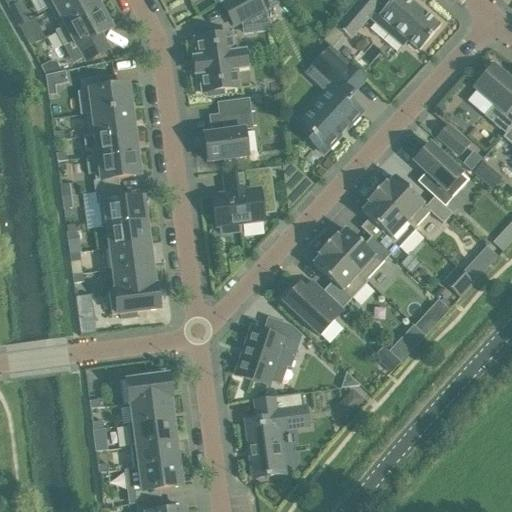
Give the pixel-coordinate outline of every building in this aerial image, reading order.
[(15,0),(7,0),(5,2),(8,9),(17,4),(15,0)] [(43,0),(50,12),(73,0),(43,0)] [(100,11),(94,0),(73,0),(50,12),(60,30),(61,32),(100,11)] [(229,0),(221,4),(234,27),(266,9),(260,0),(229,0)] [(419,52),(440,28),(407,0),(392,0),(383,11),(378,7),(381,4),(375,0),(359,0),(335,28),(349,40),(368,19),(374,24),(401,47),(406,41),(419,52)] [(25,18),(17,4),(8,9),(16,22),(25,18)] [(111,30),(100,11),(61,32),(60,30),(54,32),(63,48),(68,45),(71,51),(69,52),(75,63),(84,58),(86,63),(108,51),(100,36),(111,30)] [(343,35),(335,28),(323,42),(336,53),(345,42),(341,39),(343,35)] [(34,35),(25,40),(29,47),(38,42),(34,35)] [(231,35),(195,40),(197,59),(193,60),(195,76),(199,75),(202,94),(206,93),(207,98),(223,96),(222,91),(238,89),(236,70),(246,69),(244,53),(233,54),(231,35)] [(310,143),(323,155),(361,114),(348,103),(349,102),(346,99),(350,95),(344,89),(354,78),(327,53),(307,75),(333,99),(305,129),(311,135),(310,136),(313,139),(310,143)] [(505,135),(511,126),(511,83),(492,66),(473,87),(494,105),(484,117),(505,135)] [(81,93),(77,94),(81,116),(86,115),(130,109),(127,87),(116,88),(114,76),(104,78),(80,81),(81,93)] [(309,177),(330,196),(404,117),(390,104),(382,113),(373,105),(364,115),(370,121),(351,142),(346,138),(309,177)] [(89,138),(133,132),(130,109),(86,115),(89,137),(89,138)] [(207,163),(247,158),(244,131),(253,130),(250,112),(218,116),(221,134),(204,136),(207,163)] [(458,137),(446,127),(436,138),(448,148),(458,137)] [(511,127),(503,139),(511,146),(511,127)] [(63,132),(53,134),(54,142),(64,141),(63,132)] [(92,159),(136,153),(133,132),(89,138),(89,137),(83,138),(85,154),(91,153),(92,158),(92,159)] [(426,192),(434,199),(444,208),(468,182),(429,146),(413,163),(434,183),(426,192)] [(94,194),(119,191),(118,179),(139,177),(136,153),(92,159),(92,158),(86,159),(88,176),(94,175),(95,182),(93,182),(94,194)] [(463,165),(471,171),(480,160),(473,153),(463,165)] [(66,154),(56,155),(57,163),(67,162),(66,154)] [(491,171),(482,163),(473,174),(482,182),(491,171)] [(212,197),(216,228),(220,228),(221,236),(240,233),(239,225),(263,222),(262,214),(274,213),(268,170),(224,176),(226,195),(212,197)] [(384,184),(375,193),(375,194),(415,231),(416,231),(415,229),(430,213),(442,225),(451,215),(444,208),(434,199),(425,208),(394,178),(386,186),(384,184)] [(69,185),(60,186),(60,187),(61,198),(70,197),(69,185)] [(77,223),(95,222),(93,187),(75,188),(77,223)] [(107,228),(145,223),(142,200),(121,202),(119,191),(94,194),(96,206),(98,206),(101,230),(107,229),(107,228)] [(415,231),(375,194),(366,203),(368,205),(361,213),(370,222),(365,227),(367,228),(364,232),(370,238),(391,258),(415,231)] [(70,197),(61,198),(61,199),(63,210),(72,209),(70,197)] [(110,249),(148,244),(145,223),(107,228),(107,229),(110,249)] [(502,252),(511,242),(511,235),(506,230),(493,244),(502,252)] [(76,232),(66,234),(67,242),(77,241),(76,232)] [(333,238),(325,247),(364,284),(390,256),(370,238),(361,248),(343,232),(336,240),(333,238)] [(112,270),(151,265),(148,244),(110,249),(112,270)] [(323,292),(342,310),(366,285),(364,284),(325,247),(317,256),(319,258),(312,266),(331,284),(323,292)] [(487,249),(478,258),(488,267),(489,266),(492,263),(497,258),(487,249)] [(79,254),(69,255),(70,263),(80,262),(79,254)] [(151,265),(112,270),(115,292),(154,286),(151,265)] [(82,275),(72,277),(73,285),(83,283),(82,275)] [(464,276),(451,291),(459,298),(472,284),(464,276)] [(343,311),(342,310),(323,292),(311,282),(304,291),(298,286),(292,293),(289,291),(279,301),(319,338),(343,311)] [(155,286),(154,286),(115,292),(108,292),(111,317),(121,316),(121,320),(136,319),(135,314),(158,311),(155,286)] [(432,309),(442,318),(446,314),(448,311),(438,302),(432,309)] [(263,333),(252,329),(236,377),(267,387),(275,363),(290,368),(301,337),(290,328),(268,320),(263,333)] [(93,323),(78,324),(79,335),(95,334),(93,323)] [(100,325),(101,333),(116,331),(115,323),(100,325)] [(393,359),(400,365),(408,357),(410,354),(398,343),(389,354),(393,359)] [(393,359),(384,369),(391,375),(400,365),(393,359)] [(123,407),(131,406),(169,401),(170,401),(167,376),(164,377),(163,372),(149,374),(149,379),(120,383),(123,407)] [(346,373),(340,390),(360,387),(346,373)] [(362,401),(352,392),(346,398),(357,407),(362,401)] [(302,409),(300,395),(255,401),(255,402),(257,402),(260,425),(258,426),(248,428),(247,423),(250,423),(250,421),(246,422),(253,479),(265,478),(265,479),(270,478),(270,477),(283,475),(281,459),(284,458),(282,444),(279,444),(277,431),(307,427),(305,409),(302,409)] [(99,401),(89,402),(90,410),(100,409),(99,401)] [(133,426),(172,421),(169,401),(131,406),(133,426)] [(130,449),(175,443),(172,421),(133,426),(127,426),(130,449)] [(101,422),(91,424),(92,432),(102,431),(101,422)] [(133,470),(133,471),(178,465),(175,443),(130,449),(133,470)] [(104,444),(94,445),(95,453),(105,452),(104,444)] [(115,445),(117,464),(126,463),(124,444),(115,445)] [(107,465),(97,466),(98,475),(108,473),(107,465)] [(133,470),(124,471),(127,495),(134,494),(136,505),(161,502),(159,491),(181,488),(178,465),(133,471),(133,470)] [(183,511),(184,511),(174,511),(162,511),(161,502),(136,505),(136,511),(183,511)]
